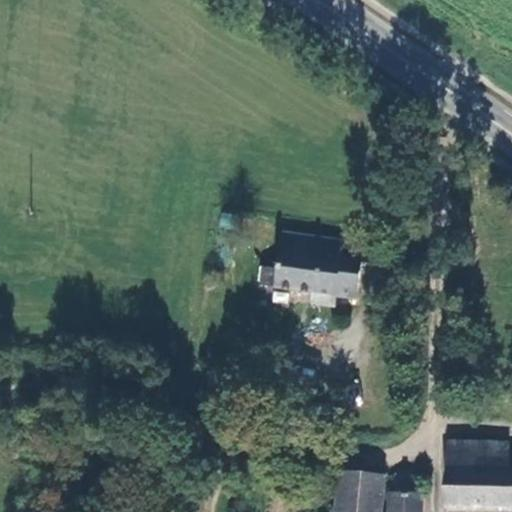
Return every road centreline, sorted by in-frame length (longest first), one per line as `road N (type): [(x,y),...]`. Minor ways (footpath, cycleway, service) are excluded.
road 1 (track): [(432,410),(321,409),(148,392),(0,405)]
road 2 (unclassified): [(432,410),(437,195),(464,97)]
road 3 (primary): [(315,0),(464,97)]
